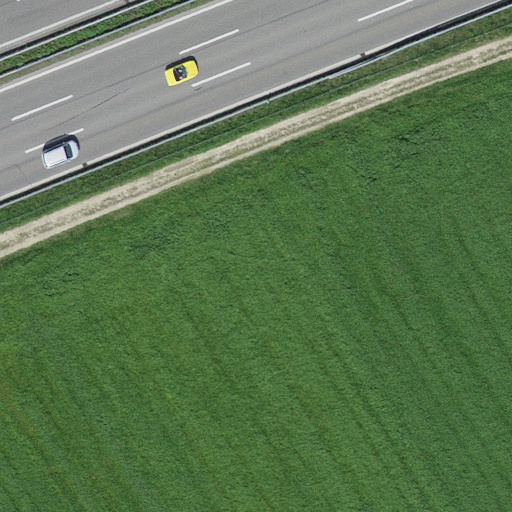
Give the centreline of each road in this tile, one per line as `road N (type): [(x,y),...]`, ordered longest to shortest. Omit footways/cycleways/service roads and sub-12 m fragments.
road 1 (track): [(0,246),(511,45)]
road 2 (motorway): [(0,141),(352,0)]
